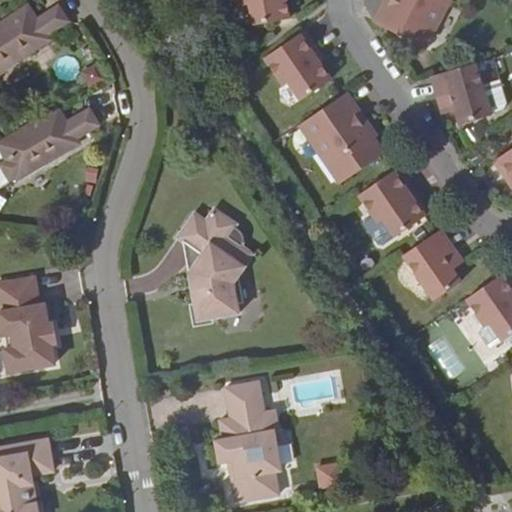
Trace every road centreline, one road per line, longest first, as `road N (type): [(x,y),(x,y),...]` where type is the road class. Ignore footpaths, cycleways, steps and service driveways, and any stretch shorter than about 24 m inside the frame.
road 1 (residential): [(92,0),(142,85),(132,167),(105,249),(145,511)]
road 2 (residential): [(337,0),(343,34),(462,204),(487,235),(511,236)]
